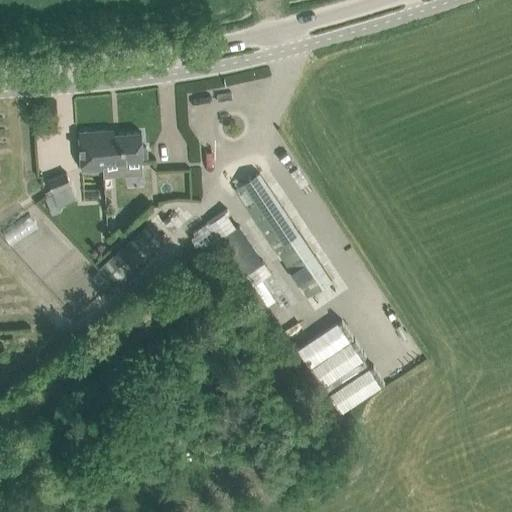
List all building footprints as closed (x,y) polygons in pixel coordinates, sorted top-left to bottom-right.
[(114,133),(113,129),(79,131),(81,168),(104,166),(104,162),(143,160),(143,156),(147,156),(146,146),(142,147),(141,131),(114,133)] [(235,187),(307,295),(331,279),(259,172),(235,187)] [(69,182),(65,174),(49,182),(52,189),(69,182)] [(97,269),(99,271),(113,286),(142,258),(163,238),(148,222),(97,269)] [(113,286),(99,271),(93,277),(106,292),(113,286)]
